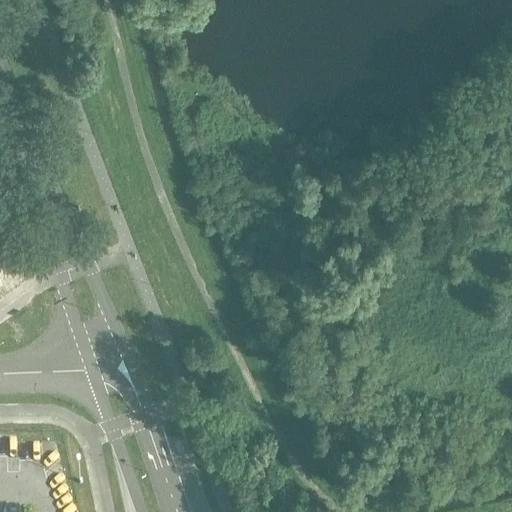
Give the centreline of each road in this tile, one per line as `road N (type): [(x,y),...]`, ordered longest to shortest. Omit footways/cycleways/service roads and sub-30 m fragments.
road 1 (secondary): [(36,174),(90,370)]
road 2 (secondary): [(114,337),(62,210),(36,174)]
road 3 (secondary): [(90,370),(141,511)]
road 4 (secondary): [(180,511),(137,393)]
